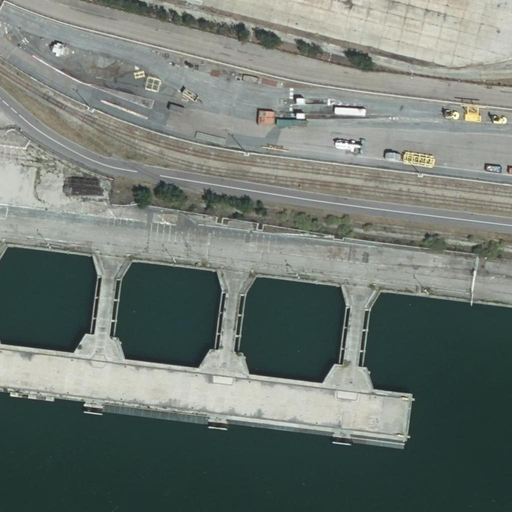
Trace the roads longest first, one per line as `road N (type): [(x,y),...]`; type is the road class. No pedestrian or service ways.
road 1 (unclassified): [(0,99),(61,146),(112,167),(511,225)]
road 2 (unknown): [(511,283),(0,218)]
